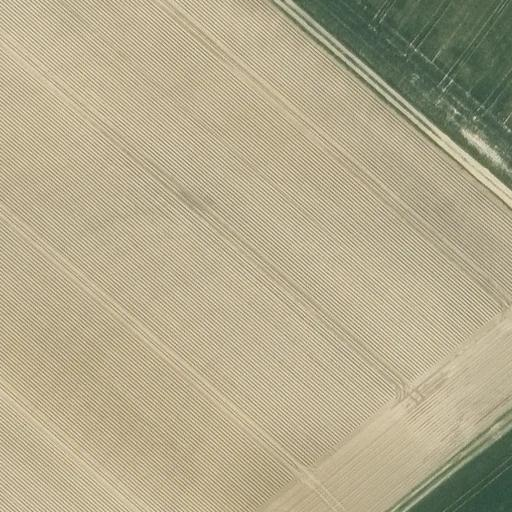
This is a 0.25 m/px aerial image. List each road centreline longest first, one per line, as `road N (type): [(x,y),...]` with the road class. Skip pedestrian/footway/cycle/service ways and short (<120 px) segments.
road 1 (track): [(284,0),(511,200)]
road 2 (track): [(410,511),(511,430)]
